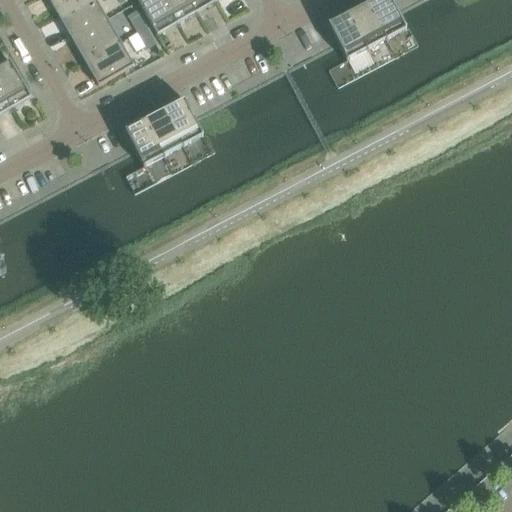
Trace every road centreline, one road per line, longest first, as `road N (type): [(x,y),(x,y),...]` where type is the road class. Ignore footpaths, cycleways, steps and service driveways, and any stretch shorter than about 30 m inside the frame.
road 1 (residential): [(80,130),(282,23)]
road 2 (residential): [(3,0),(80,130)]
